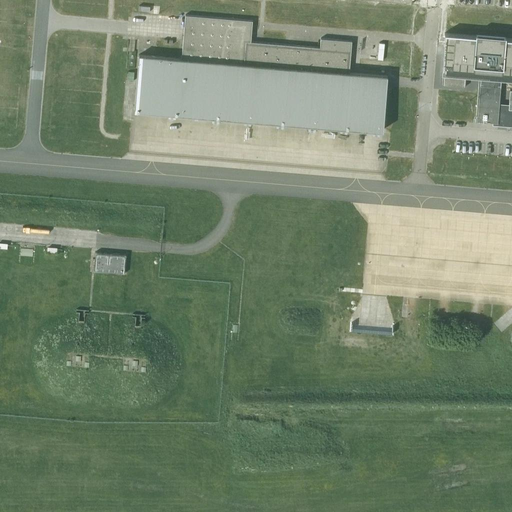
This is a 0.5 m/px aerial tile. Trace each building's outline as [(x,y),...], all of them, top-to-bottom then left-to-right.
[(320,47),(252,42),(251,42),(253,20),(185,14),(181,58),(139,55),(134,110),(383,130),(387,76),(349,72),(349,70),(351,41),(320,38),(320,47)] [(511,38),(503,38),(503,34),(473,31),(473,35),(455,34),(446,33),(442,85),(465,87),(466,68),(472,68),(506,71),(511,71),(511,38)] [(359,58),(359,65),(376,67),(377,60),(359,58)] [(475,121),(492,122),(498,123),(500,101),(502,72),(480,70),(475,121)] [(509,101),(500,101),(498,123),(511,123),(511,109),(508,109),(509,101)] [(94,271),(121,273),(124,273),(126,254),(95,252),(94,271)]
